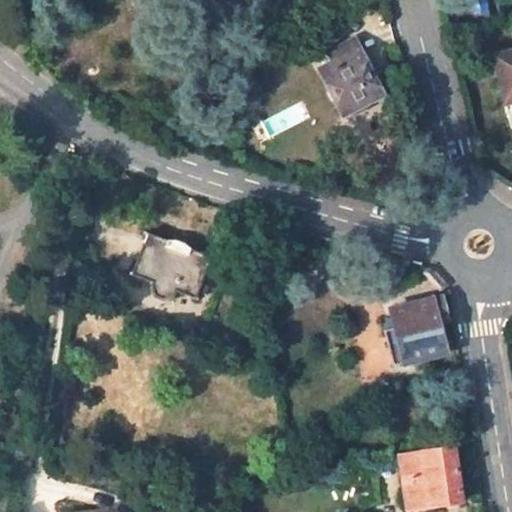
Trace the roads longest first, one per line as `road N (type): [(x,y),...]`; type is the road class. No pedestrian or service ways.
road 1 (residential): [(0,56),(104,132),(162,160),(441,240)]
road 2 (tertiary): [(475,285),(511,491)]
road 3 (residential): [(413,0),(463,198)]
